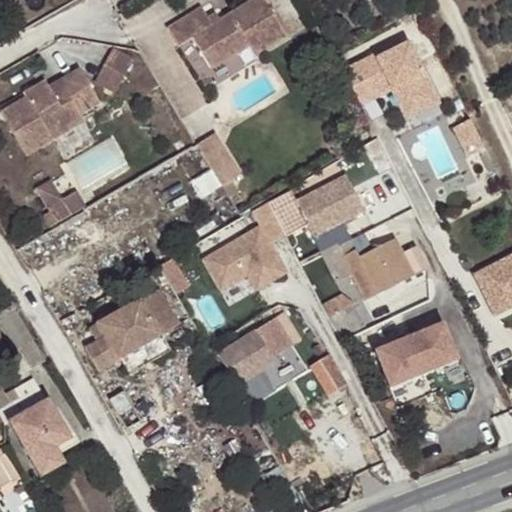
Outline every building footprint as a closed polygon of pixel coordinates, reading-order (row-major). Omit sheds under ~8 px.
[(202,7),(167,28),(179,47),(193,38),(211,69),(250,45),(256,54),(286,36),(264,0),(253,0),(221,20),(213,25),(209,19),(202,7)] [(209,19),(213,25),(221,20),(217,14),(209,19)] [(374,53),(340,70),(355,97),(388,80),(391,87),(398,84),(414,116),(439,103),(409,42),(376,57),(374,53)] [(96,83),(118,95),(134,63),(113,52),(96,83)] [(28,101),(3,116),(28,158),(54,143),(50,136),(81,117),(101,106),(81,72),(60,84),(65,92),(54,99),(50,91),(47,85),(26,97),(28,101)] [(388,80),(355,97),(358,104),(391,87),(388,80)] [(60,84),(50,91),(54,99),(65,92),(60,84)] [(398,84),(391,87),(407,119),(414,116),(398,84)] [(81,117),(50,136),(54,143),(85,124),(81,117)] [(470,119),(456,126),(470,155),(484,147),(470,119)] [(218,134),(199,146),(216,172),(234,160),(218,134)] [(234,160),(216,172),(225,186),(243,174),(234,160)] [(346,178),(295,204),(335,283),(352,275),(362,295),(372,290),(375,295),(379,293),(399,283),(426,269),(415,247),(402,254),(395,239),(373,250),(360,257),(342,225),(356,218),(364,214),(346,178)] [(38,191),(48,208),(62,200),(52,183),(38,191)] [(62,200),(48,208),(57,224),(85,208),(76,192),(62,200)] [(261,231),(203,263),(218,290),(245,275),(256,295),(283,280),(272,259),(291,249),(268,207),(252,216),(261,231)] [(342,225),(360,257),(373,250),(356,218),(342,225)] [(511,268),(479,285),(498,324),(511,317),(511,268)] [(352,275),(335,283),(346,303),(362,295),(352,275)] [(383,301),(403,291),(399,283),(379,293),(383,301)] [(372,290),(362,295),(365,300),(375,295),(372,290)] [(158,339),(137,301),(97,324),(104,337),(96,342),(84,348),(98,373),(118,361),(158,339)] [(324,310),(328,318),(343,310),(339,302),(324,310)] [(328,318),(340,341),(364,327),(351,305),(343,310),(328,318)] [(0,329),(18,318),(11,306),(0,312),(0,329)] [(214,309),(201,317),(214,339),(227,331),(214,309)] [(45,361),(18,318),(0,329),(14,352),(20,349),(32,368),(45,361)] [(88,329),(96,342),(104,337),(97,324),(88,329)] [(281,347),(273,334),(266,324),(217,354),(237,386),(275,362),(272,358),(284,352),(281,347)] [(443,324),(374,351),(389,388),(458,361),(443,324)] [(278,331),(273,334),(281,347),(286,344),(278,331)] [(118,361),(127,375),(166,353),(158,339),(118,361)] [(304,358),(311,368),(328,357),(322,347),(304,358)] [(311,368),(329,396),(346,385),(328,357),(311,368)] [(8,400),(5,395),(0,386),(0,415),(5,424),(9,422),(40,478),(56,468),(46,451),(70,438),(47,400),(46,400),(31,379),(13,390),(19,398),(10,403),(3,407),(1,404),(8,400)] [(13,390),(5,395),(8,400),(10,403),(19,398),(13,390)] [(124,391),(109,400),(124,428),(140,420),(124,391)] [(46,451),(56,468),(63,464),(58,455),(79,443),(75,435),(70,438),(46,451)]
